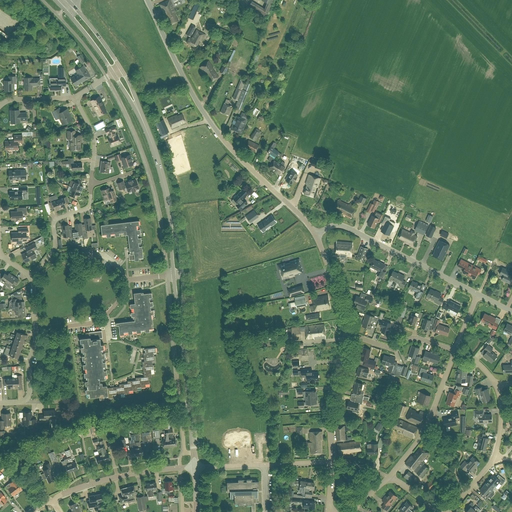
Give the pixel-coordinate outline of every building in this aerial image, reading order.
[(173,7),(169,0),(168,0),(160,4),(162,10),(163,12),(164,14),(165,13),(171,25),(179,21),(175,13),(175,12),(173,7)] [(261,0),(267,2),(264,9),(251,1),(248,6),(265,17),(268,12),(272,0),(261,0)] [(194,29),(190,27),(186,34),(190,36),(194,29)] [(205,35),(196,30),(192,38),(190,37),(187,42),(197,48),(200,43),(199,42),(200,41),(201,41),(205,35)] [(85,61),(80,54),(77,57),(82,64),(85,61)] [(213,68),(208,61),(200,68),(204,74),(206,73),(212,82),(218,77),(212,68),(213,68)] [(228,68),(223,65),(219,72),(224,75),(228,68)] [(89,76),(83,66),(76,70),(79,73),(71,78),(75,86),(89,77),(88,76),(89,76)] [(16,83),(16,76),(9,76),(9,81),(4,81),(4,91),(13,90),(13,83),(16,83)] [(246,79),(242,77),(240,81),(239,80),(232,98),(237,101),(246,79)] [(32,79),(32,78),(24,78),(25,90),(32,90),(32,85),(40,85),(40,79),(32,79)] [(49,78),(50,90),(61,89),(61,86),(65,86),(65,78),(49,78)] [(250,85),(245,82),(234,108),(239,110),(250,85)] [(104,105),(99,96),(91,101),(93,106),(94,105),(99,116),(107,112),(103,105),(104,105)] [(231,106),(224,103),(220,113),(228,116),(231,106)] [(61,112),(59,108),(52,112),(55,118),(59,116),(64,124),(71,120),(68,114),(69,113),(67,109),(61,112)] [(19,113),(19,110),(10,110),(11,123),(20,122),(19,120),(27,120),(26,113),(19,113)] [(248,115),(242,112),(239,118),(236,117),(234,122),(235,122),(234,125),(233,124),(230,129),(241,134),(246,121),(248,115)] [(186,123),(182,113),(174,116),(167,119),(172,129),(186,123)] [(169,132),(163,119),(156,122),(162,135),(169,132)] [(116,131),(114,126),(108,129),(110,133),(108,134),(109,138),(108,138),(111,147),(121,143),(118,135),(116,135),(115,132),(116,131)] [(261,132),(256,129),(250,138),(255,141),(261,132)] [(75,135),(75,131),(67,131),(67,139),(71,139),(72,150),(80,150),(80,141),(81,141),(81,135),(75,135)] [(22,142),(22,135),(14,136),(14,141),(5,141),(6,149),(17,149),(17,142),(22,142)] [(258,145),(248,141),(245,147),(255,152),(258,145)] [(275,144),(273,143),(266,152),(269,154),(268,155),(273,159),(274,157),(278,157),(279,158),(281,155),(277,153),(278,151),(273,148),(275,144)] [(121,157),(120,154),(115,155),(117,161),(122,159),(125,168),(133,165),(131,160),(132,159),(130,154),(121,157)] [(74,164),(73,159),(68,159),(68,161),(62,161),(62,164),(69,164),(69,166),(73,166),(73,170),(82,170),(82,163),(74,164)] [(268,168),(275,172),(281,163),(280,163),(280,164),(273,160),(268,168)] [(110,162),(101,161),(100,172),(109,173),(110,162)] [(281,163),(275,172),(279,175),(284,167),(283,166),(284,164),(285,163),(282,161),(280,163),(281,163)] [(325,176),(330,178),(335,167),(330,165),(325,176)] [(21,174),(20,170),(17,170),(17,171),(9,171),(9,179),(19,179),(19,181),(25,181),(25,174),(21,174)] [(297,175),(291,171),(285,181),(292,184),(294,181),(297,177),(296,177),(297,175)] [(320,179),(308,175),(305,184),(306,185),(303,194),(314,197),(317,188),(320,179)] [(72,188),(82,191),(83,187),(80,186),(81,181),(75,179),(74,182),(71,180),(69,185),(72,187),(72,188)] [(139,188),(136,180),(133,181),(133,180),(129,181),(129,182),(124,184),(123,181),(117,183),(120,190),(125,188),(125,186),(126,186),(128,192),(132,191),(136,190),(139,188)] [(27,192),(27,187),(20,187),(20,191),(10,192),(10,200),(22,199),(22,193),(27,192)] [(82,191),(72,188),(69,196),(75,198),(76,194),(80,196),(82,191)] [(112,195),(109,188),(101,191),(105,201),(110,199),(111,203),(117,201),(115,194),(112,195)] [(247,193),(243,189),(237,194),(233,199),(237,203),(235,205),(240,211),(248,203),(243,199),(245,197),(245,196),(247,193)] [(57,211),(62,210),(58,200),(56,195),(49,197),(51,203),(50,203),(52,209),(56,207),(57,211)] [(366,199),(361,196),(358,201),(364,204),(366,199)] [(58,200),(62,210),(66,208),(65,204),(69,203),(67,197),(58,200)] [(348,205),(338,200),(334,209),(342,213),(342,214),(344,215),(350,218),(355,208),(348,204),(348,205)] [(378,202),(374,200),(372,205),(373,205),(370,211),(373,212),(378,202)] [(27,215),(26,207),(19,208),(19,212),(12,212),(12,219),(22,219),(21,215),(27,215)] [(383,215),(376,212),(373,217),(372,216),(368,225),(368,226),(370,227),(371,226),(374,228),(377,221),(379,222),(383,215)] [(393,217),(385,213),(383,218),(391,222),(393,217)] [(267,218),(267,219),(266,220),(266,219),(257,226),(262,232),(266,229),(265,228),(269,225),(270,226),(276,222),(271,215),(267,218)] [(85,225),(82,226),(84,239),(87,238),(87,233),(86,233),(86,230),(93,230),(91,218),(84,219),(85,225)] [(389,222),(385,220),(383,225),(383,226),(381,231),(387,234),(391,226),(388,224),(389,222)] [(139,225),(139,221),(101,225),(102,235),(106,234),(107,237),(111,237),(111,234),(115,233),(115,236),(120,236),(119,233),(123,232),(124,235),(128,235),(130,254),(129,254),(129,260),(135,260),(135,261),(139,260),(139,257),(143,257),(142,246),(139,246),(139,242),(141,242),(141,238),(138,238),(138,234),(140,234),(140,229),(137,229),(137,225),(139,225)] [(429,225),(419,221),(414,231),(424,235),(429,225)] [(76,229),(73,230),(74,239),(79,239),(79,236),(83,235),(83,239),(84,239),(82,226),(82,223),(75,224),(76,229)] [(74,239),(73,230),(69,230),(69,225),(62,226),(63,237),(70,236),(70,238),(70,240),(72,240),(72,239),(74,239)] [(431,225),(426,235),(431,238),(436,228),(431,225)] [(28,232),(28,228),(18,228),(18,232),(12,233),(12,241),(26,241),(26,232),(28,232)] [(411,230),(410,233),(402,230),(398,237),(406,241),(406,243),(412,246),(417,237),(414,235),(416,232),(411,230)] [(452,239),(454,233),(449,231),(446,237),(452,239)] [(442,260),(446,253),(447,250),(450,245),(440,240),(439,241),(438,244),(435,249),(436,249),(433,255),(442,260)] [(353,243),(337,241),(335,256),(339,256),(339,257),(346,258),(346,256),(352,257),(353,243)] [(37,249),(34,243),(26,248),(27,252),(22,255),(26,263),(32,260),(30,257),(32,256),(33,257),(36,256),(33,251),(37,249)] [(368,249),(361,246),(356,258),(363,261),(368,249)] [(487,259),(479,255),(477,259),(485,263),(487,259)] [(452,271),(457,261),(452,258),(447,268),(452,271)] [(304,273),(299,259),(290,261),(290,262),(286,264),(285,263),(278,265),(279,269),(281,269),(283,275),(297,271),(298,275),(304,273)] [(463,272),(469,275),(474,265),(461,259),(458,266),(464,269),(463,272)] [(381,263),(374,260),(371,267),(380,271),(377,276),(383,278),(386,271),(383,269),(385,265),(381,263)] [(479,275),(480,272),(482,269),(474,265),(469,275),(475,278),(477,274),(479,275)] [(510,271),(503,268),(500,275),(504,276),(502,280),(510,284),(511,279),(511,276),(508,275),(510,271)] [(400,275),(393,271),(390,278),(400,284),(399,286),(403,288),(406,282),(402,280),(404,276),(400,274),(400,275)] [(0,284),(3,287),(11,274),(9,272),(8,275),(4,273),(3,275),(1,273),(0,274),(0,273),(0,284)] [(11,274),(3,287),(5,288),(6,286),(9,288),(10,287),(13,289),(15,286),(15,285),(19,279),(11,274)] [(422,286),(413,281),(409,288),(417,292),(414,297),(419,300),(424,291),(420,290),(422,286)] [(302,285),(288,289),(290,296),(304,292),(302,285)] [(437,293),(430,289),(427,296),(435,300),(435,302),(440,305),(443,299),(439,297),(441,294),(438,292),(437,293)] [(142,294),(141,292),(134,293),(135,303),(130,304),(131,308),(133,308),(134,312),(131,312),(131,317),(134,316),(135,321),(116,323),(116,325),(118,325),(120,335),(124,335),(124,332),(128,331),(128,334),(133,334),(132,331),(136,330),(137,333),(141,332),(141,329),(145,329),(145,332),(150,331),(149,328),(153,328),(152,318),(151,314),(154,314),(153,310),(151,310),(150,306),(153,305),(153,301),(150,301),(149,297),(152,297),(152,293),(142,294)] [(307,305),(305,295),(294,297),(296,308),(307,305)] [(331,308),(328,295),(312,298),(315,311),(331,308)] [(357,305),(356,308),(365,311),(368,302),(371,303),(373,298),(367,296),(366,299),(356,296),(354,304),(357,305)] [(8,308),(24,307),(24,305),(22,305),(21,301),(19,301),(19,298),(12,299),(12,303),(9,304),(8,308)] [(461,306),(451,301),(449,305),(445,303),(443,308),(444,309),(443,311),(447,312),(448,309),(457,313),(461,306)] [(401,306),(398,315),(404,317),(407,308),(401,306)] [(24,307),(8,308),(12,308),(13,310),(16,310),(16,314),(18,314),(18,317),(25,316),(24,307)] [(422,313),(419,312),(418,315),(412,313),(408,323),(415,325),(417,317),(420,318),(422,313)] [(378,318),(366,314),(365,317),(362,326),(371,329),(372,325),(371,325),(373,320),(377,321),(378,318)] [(491,317),(484,314),(481,320),(489,325),(489,326),(495,329),(498,324),(494,322),(496,319),(492,316),(491,317)] [(435,318),(432,317),(431,320),(425,318),(422,327),(428,330),(430,323),(433,324),(435,318)] [(380,327),(383,328),(381,332),(388,334),(391,326),(390,326),(391,323),(382,320),(380,327)] [(439,322),(436,320),(434,327),(437,328),(436,332),(440,334),(440,333),(447,335),(450,328),(438,324),(439,322)] [(326,338),(324,324),(305,326),(307,339),(314,338),(315,339),(326,338)] [(511,326),(507,324),(503,331),(511,335),(511,336),(509,343),(511,344),(511,326)] [(301,336),(300,327),(291,327),(291,329),(288,330),(288,336),(301,336)] [(102,338),(102,331),(85,333),(86,338),(80,339),(80,343),(83,343),(84,347),(81,347),(81,351),(84,351),(85,355),(82,355),(82,360),(85,360),(86,364),(83,364),(83,368),(86,368),(87,372),(84,372),(84,377),(87,377),(88,381),(85,381),(85,386),(88,385),(89,389),(86,389),(86,394),(89,393),(90,398),(99,397),(100,400),(104,399),(104,396),(108,396),(108,398),(113,398),(112,395),(116,395),(117,397),(121,397),(121,394),(125,393),(125,394),(129,394),(129,391),(133,390),(133,391),(138,390),(137,387),(141,387),(141,388),(146,387),(145,384),(150,384),(149,374),(151,374),(151,369),(154,369),(153,365),(152,361),(155,360),(154,356),(153,352),(156,352),(155,347),(145,349),(146,352),(143,353),(144,361),(142,362),(144,377),(135,378),(136,380),(127,381),(127,383),(119,384),(119,387),(107,388),(107,386),(102,386),(102,383),(100,384),(99,379),(105,379),(104,375),(107,374),(106,370),(104,370),(103,366),(106,366),(105,361),(102,362),(102,358),(105,357),(104,353),(101,353),(101,349),(104,349),(103,344),(100,345),(100,338),(102,338)] [(15,338),(26,341),(24,340),(25,337),(27,338),(27,336),(26,335),(17,332),(16,336),(11,334),(10,337),(15,338)] [(13,344),(24,347),(22,346),(23,343),(25,343),(26,341),(15,338),(14,341),(9,340),(8,342),(13,344)] [(23,349),(24,347),(13,344),(12,347),(7,345),(6,348),(11,350),(22,353),(22,352),(20,352),(21,348),(23,349)] [(493,349),(488,345),(484,350),(487,352),(483,356),(486,359),(487,358),(492,362),(494,360),(497,357),(491,351),(493,349)] [(420,348),(412,346),(409,355),(413,357),(412,361),(418,363),(420,357),(417,356),(420,348)] [(371,350),(361,347),(359,354),(362,355),(360,359),(364,360),(363,365),(374,368),(376,361),(368,359),(371,350)] [(21,355),(22,353),(11,350),(10,353),(5,351),(5,353),(10,355),(18,358),(19,354),(21,355)] [(440,356),(426,351),(423,358),(422,361),(426,362),(427,360),(438,364),(440,356)] [(382,363),(381,367),(387,368),(388,365),(390,366),(388,372),(394,374),(397,363),(394,362),(395,358),(391,356),(390,357),(384,355),(382,363)] [(511,360),(511,361),(511,365),(503,366),(504,373),(511,373),(511,372),(511,360)] [(365,369),(359,367),(357,374),(366,377),(369,370),(365,369)] [(312,372),(312,368),(302,369),(302,371),(298,371),(298,370),(293,370),(294,375),(302,374),(302,375),(307,375),(308,381),(311,381),(311,383),(315,382),(315,380),(319,380),(318,372),(312,372)] [(427,370),(421,368),(418,376),(422,377),(421,380),(431,383),(434,375),(426,373),(427,370)] [(467,370),(458,369),(458,373),(457,381),(462,381),(461,382),(465,382),(468,382),(468,385),(472,386),(473,376),(469,376),(466,376),(467,370)] [(12,378),(13,389),(17,388),(17,385),(22,385),(21,375),(17,376),(17,378),(12,378)] [(8,389),(13,389),(12,378),(3,379),(3,385),(8,385),(8,389)] [(357,398),(363,399),(366,400),(366,397),(364,396),(365,391),(361,390),(363,384),(356,382),(354,392),(358,393),(357,398)] [(478,395),(480,403),(491,400),(488,393),(489,393),(488,389),(483,390),(482,387),(476,389),(478,395)] [(303,393),(304,398),(317,397),(316,390),(306,391),(304,392),(303,388),(298,389),(298,394),(303,393)] [(461,392),(455,389),(454,394),(450,392),(448,396),(449,396),(446,403),(454,406),(457,397),(459,398),(461,392)] [(420,392),(417,401),(430,406),(433,396),(420,392)] [(317,397),(304,398),(307,398),(307,402),(299,402),(299,407),(305,407),(304,404),(307,404),(317,403),(317,397)] [(363,399),(357,398),(356,403),(349,401),(347,408),(353,409),(353,412),(359,413),(361,404),(362,404),(363,399)] [(406,406),(398,404),(395,412),(398,413),(397,414),(402,416),(406,406)] [(416,411),(410,408),(406,418),(421,424),(426,413),(420,411),(418,413),(416,412),(416,411)] [(56,418),(55,411),(44,411),(44,415),(39,415),(40,422),(46,421),(46,418),(56,418)] [(484,415),(484,411),(475,411),(475,418),(480,418),(480,424),(488,423),(492,422),(492,415),(484,415)] [(32,420),(31,412),(23,412),(23,420),(22,420),(23,424),(29,424),(29,427),(37,427),(36,419),(32,420)] [(459,417),(458,412),(452,413),(452,417),(451,417),(444,419),(445,427),(457,424),(456,418),(459,417)] [(11,425),(10,413),(2,413),(2,420),(0,419),(0,428),(5,428),(5,425),(11,425)] [(418,427),(396,418),(394,427),(403,431),(402,432),(403,434),(414,438),(418,427)] [(349,427),(349,425),(336,426),(337,441),(346,440),(348,440),(347,434),(345,434),(345,430),(349,430),(349,428),(350,428),(350,427),(349,427)] [(169,439),(169,446),(176,446),(175,438),(173,438),(172,434),(173,434),(172,429),(168,429),(169,439)] [(323,441),(322,431),(310,432),(310,445),(311,445),(311,454),(322,454),(321,441),(323,441)] [(152,442),(150,432),(141,433),(143,443),(152,442)] [(485,451),(488,439),(484,438),(485,434),(479,432),(477,438),(480,439),(477,448),(485,451)] [(138,434),(135,435),(135,439),(138,455),(144,454),(143,447),(141,447),(140,442),(139,443),(138,434)] [(135,439),(135,435),(132,435),(132,436),(131,436),(131,440),(130,440),(131,448),(130,448),(131,456),(138,455),(135,439)] [(383,448),(384,438),(380,438),(378,444),(367,444),(368,454),(379,454),(378,448),(383,448)] [(117,443),(116,440),(107,443),(108,449),(115,447),(114,444),(117,443)] [(361,450),(360,441),(356,442),(356,441),(338,444),(339,455),(350,454),(350,452),(361,450)] [(100,446),(101,450),(104,461),(110,460),(108,452),(105,453),(104,449),(103,445),(100,446)] [(98,463),(104,461),(101,450),(100,446),(97,447),(99,455),(96,456),(98,463)] [(428,454),(421,447),(413,456),(412,456),(405,463),(414,471),(422,477),(429,468),(424,464),(425,463),(422,461),(428,454)] [(66,456),(68,460),(69,464),(72,471),(78,469),(75,462),(73,462),(71,458),(71,459),(69,455),(66,456)] [(479,462),(473,457),(467,463),(465,461),(461,466),(465,470),(467,467),(472,471),(475,469),(474,468),(479,462)] [(53,471),(49,463),(45,465),(47,469),(43,470),(45,473),(41,474),(43,479),(47,478),(48,482),(55,479),(52,471),(53,471)] [(66,473),(72,471),(69,464),(63,466),(66,473)] [(419,480),(408,471),(404,476),(415,485),(419,480)] [(488,481),(495,487),(499,483),(501,485),(505,480),(498,475),(496,477),(493,475),(488,481)] [(21,479),(17,481),(15,479),(6,486),(13,495),(17,492),(18,492),(20,490),(20,489),(26,485),(21,479)] [(251,505),(251,511),(255,511),(255,502),(259,502),(259,493),(257,493),(257,491),(259,491),(258,481),(252,481),(252,479),(246,479),(246,481),(243,481),(243,479),(238,480),(238,482),(227,482),(227,492),(230,492),(230,499),(233,499),(233,494),(234,494),(234,503),(238,503),(238,505),(243,505),(243,503),(246,503),(246,505),(251,505)] [(435,480),(434,479),(425,486),(429,490),(437,483),(435,480)] [(165,481),(165,490),(165,493),(169,493),(169,490),(174,490),(174,487),(172,487),(172,481),(165,481)] [(305,497),(307,497),(311,498),(312,492),(309,492),(309,488),(313,488),(314,482),(307,481),(305,497)] [(495,487),(488,481),(483,487),(480,490),(482,492),(480,495),(486,500),(489,496),(491,498),(494,493),(492,491),(495,487)] [(156,489),(156,482),(146,484),(147,487),(146,488),(145,488),(145,490),(146,491),(147,491),(148,491),(148,496),(153,496),(152,490),(156,489)] [(130,498),(132,502),(135,501),(132,493),(136,492),(133,485),(127,487),(129,494),(130,498)] [(130,498),(129,494),(127,487),(121,489),(123,495),(119,496),(120,503),(128,501),(129,503),(132,502),(130,498)] [(397,497),(391,491),(385,498),(384,498),(382,500),(385,503),(382,507),(387,511),(391,506),(390,505),(397,497)] [(137,497),(139,511),(146,510),(144,499),(140,500),(140,497),(137,497)] [(413,507),(407,502),(399,511),(400,511),(411,511),(410,511),(413,507)] [(466,511),(474,511),(476,511),(478,508),(476,506),(473,509),(471,507),(474,504),(471,502),(466,509),(468,510),(466,511)] [(77,507),(75,503),(70,505),(72,511),(74,511),(76,511),(81,511),(78,506),(77,507)]
